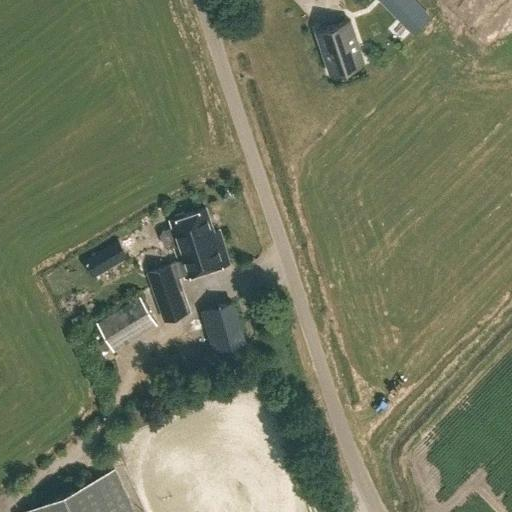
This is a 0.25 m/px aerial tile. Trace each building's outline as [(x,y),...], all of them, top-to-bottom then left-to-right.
[(361,63),(347,21),(313,32),(327,74),(361,63)] [(212,235),(204,210),(171,221),(172,226),(162,230),(161,234),(164,245),(169,247),(174,246),(184,278),(229,263),(218,233),(212,235)] [(169,266),(150,272),(158,297),(177,291),(169,266)] [(157,324),(141,297),(96,323),(112,350),(157,324)] [(246,341),(234,300),(200,310),(212,350),(246,341)] [(249,440),(258,461),(274,455),(265,433),(249,440)] [(132,511),(114,473),(30,511),(132,511)]
